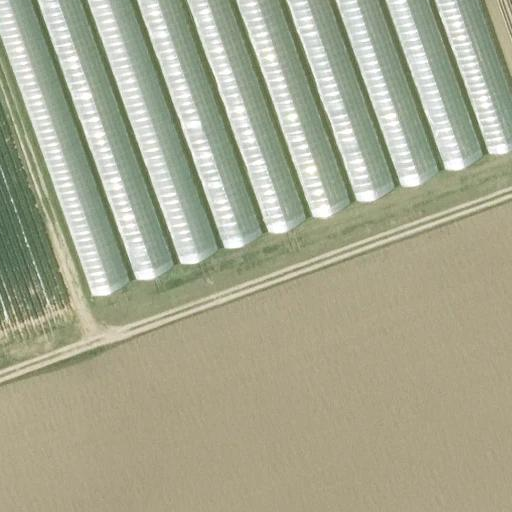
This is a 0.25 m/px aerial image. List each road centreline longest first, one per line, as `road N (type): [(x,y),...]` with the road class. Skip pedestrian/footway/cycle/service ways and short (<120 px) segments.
road 1 (track): [(0,390),(511,205)]
road 2 (track): [(0,79),(95,355)]
